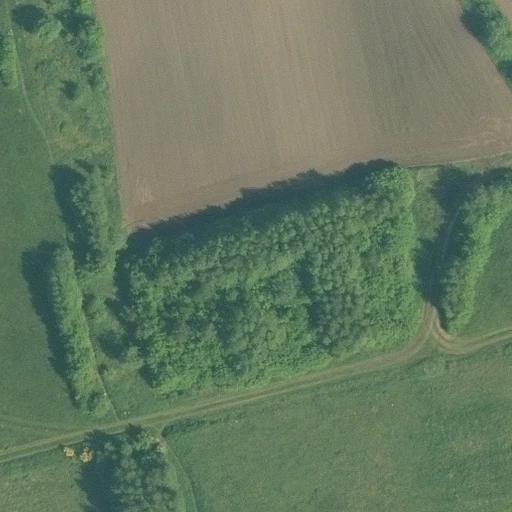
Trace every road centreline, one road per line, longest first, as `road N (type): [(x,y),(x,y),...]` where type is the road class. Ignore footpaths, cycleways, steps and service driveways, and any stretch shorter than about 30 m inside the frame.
road 1 (track): [(511,335),(145,428)]
road 2 (track): [(511,168),(467,194),(447,238),(417,360)]
